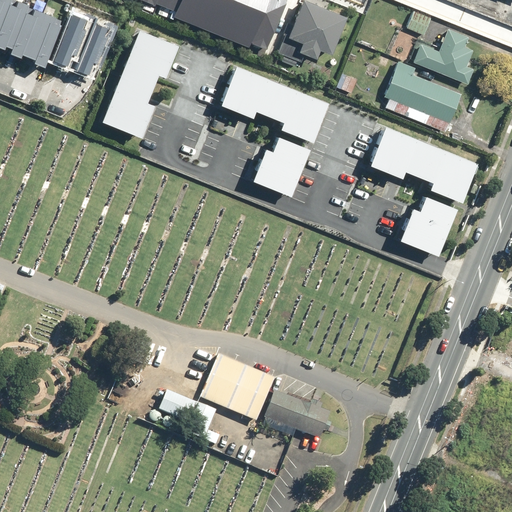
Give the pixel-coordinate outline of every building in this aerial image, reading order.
[(17,0),(6,0),(0,15),(0,45),(7,48),(25,3),(17,0)] [(146,0),(180,14),(178,19),(262,53),(283,0),(146,0)] [(309,0),(302,0),(281,56),(304,65),(309,51),(333,60),(350,15),(309,0)] [(25,3),(7,48),(24,55),(42,9),(25,3)] [(42,9),(24,55),(41,61),(59,16),(42,9)] [(431,17),(415,10),(407,28),(423,35),(431,17)] [(63,61),(68,49),(74,52),(84,27),(78,25),(81,16),(70,11),(51,56),(63,61)] [(87,69),(92,58),(98,60),(108,36),(102,33),(105,24),(94,20),(76,65),(87,69)] [(469,36),(448,28),(439,51),(417,42),(410,60),(468,84),(474,68),(467,65),(473,49),(465,46),(469,36)] [(175,45),(143,31),(103,125),(135,139),(175,45)] [(392,56),(383,52),(378,64),(387,68),(392,56)] [(378,62),(371,59),(365,72),(372,75),(378,62)] [(400,61),(384,96),(390,99),(386,107),(445,132),(464,89),(400,61)] [(235,71),(220,104),(257,119),(260,112),(283,122),(281,128),(312,141),(325,109),(235,71)] [(359,80),(343,73),(337,87),(353,94),(359,80)] [(265,149),(253,179),(293,196),(315,145),(279,130),(271,151),(265,149)] [(387,130),(372,163),(409,178),(412,171),(435,181),(433,186),(464,199),(477,168),(387,130)] [(410,211),(397,241),(438,258),(460,207),(424,192),(415,213),(410,211)] [(273,377),(217,353),(198,395),(255,419),(273,377)] [(191,401),(164,390),(157,409),(184,420),(191,401)] [(320,438),(330,411),(275,390),(265,416),(320,438)] [(211,409),(194,403),(183,430),(200,437),(211,409)] [(510,437),(511,431),(511,422),(505,420),(506,419),(498,416),(494,428),(502,431),(500,434),(510,437)] [(508,440),(501,456),(506,458),(501,468),(507,470),(504,476),(511,479),(511,438),(511,442),(508,440)] [(460,471),(450,467),(446,477),(457,480),(460,471)] [(509,511),(461,493),(453,511),(509,511)]
